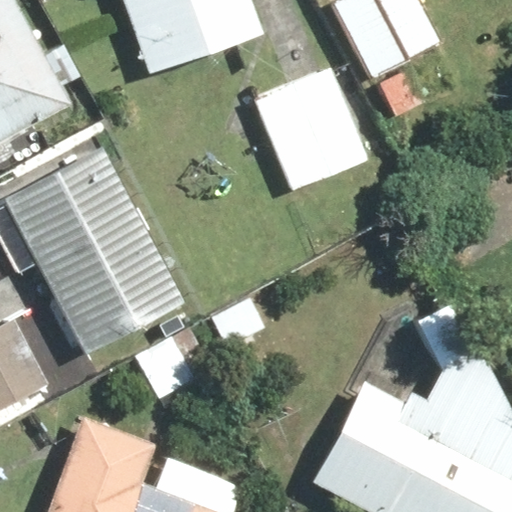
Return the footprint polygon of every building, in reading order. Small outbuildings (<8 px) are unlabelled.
[(0,0),(0,140),(65,108),(56,91),(78,80),(61,45),(38,57),(9,0),(0,0)] [(242,0),(118,0),(149,75),(255,32),(242,0)] [(412,0),(335,0),(328,4),(394,120),(425,103),(403,64),(437,45),(412,0)] [(327,70),(251,100),(288,194),(364,164),(327,70)] [(97,145),(0,193),(0,204),(75,353),(177,301),(97,145)] [(397,401),(363,382),(307,483),(359,511),(511,511),(511,426),(455,306),(416,324),(438,370),(423,400),(403,390),(397,401)] [(13,321),(0,327),(0,405),(43,385),(13,321)] [(185,328),(132,355),(155,400),(208,373),(185,328)] [(151,445),(78,417),(41,511),(218,511),(138,481),(151,445)]
